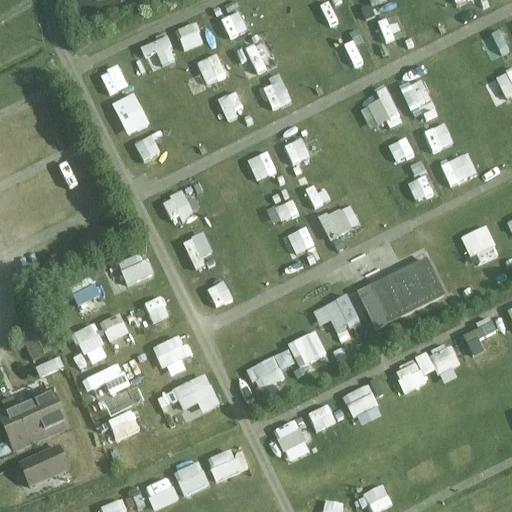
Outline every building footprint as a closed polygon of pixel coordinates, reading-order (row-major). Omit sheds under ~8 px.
[(376,16),(367,20),(376,39),(384,36),(376,16)] [(201,19),(188,23),(197,48),(210,43),(201,19)] [(476,34),(483,55),(503,48),(495,27),(476,34)] [(253,34),(256,51),(265,49),(262,32),(253,34)] [(147,42),(154,64),(169,59),(162,36),(147,42)] [(249,36),(231,44),(239,63),(257,55),(249,36)] [(258,98),(276,89),(265,68),(247,77),(258,98)] [(406,96),(424,90),(418,73),(400,80),(406,96)] [(374,88),(382,109),(391,106),(382,85),(374,88)] [(158,188),(159,208),(190,207),(189,187),(158,188)] [(511,207),(503,211),(510,230),(511,229),(511,207)] [(195,237),(205,255),(224,245),(214,227),(195,237)] [(482,227),(464,233),(470,254),(489,248),(482,227)] [(188,229),(178,232),(187,261),(197,258),(188,229)] [(111,254),(119,276),(146,265),(137,243),(111,254)] [(421,260),(367,287),(385,323),(439,296),(421,260)] [(69,275),(50,281),(53,291),(72,285),(69,275)] [(83,297),(100,294),(97,276),(80,279),(83,297)] [(137,315),(170,301),(163,283),(129,296),(137,315)] [(94,312),(101,331),(121,323),(113,305),(94,312)] [(323,323),(340,335),(349,323),(332,310),(323,323)] [(87,314),(64,324),(74,346),(97,336),(87,314)] [(17,335),(32,364),(56,352),(41,323),(17,335)] [(171,327),(146,337),(155,357),(180,346),(171,327)] [(81,381),(113,367),(108,356),(76,370),(81,381)] [(104,383),(121,376),(118,367),(100,374),(104,383)] [(178,397),(200,388),(192,368),(170,377),(178,397)] [(169,379),(159,384),(167,402),(177,398),(169,379)] [(134,396),(143,414),(162,404),(153,387),(134,396)] [(4,404),(7,412),(0,414),(0,420),(15,454),(68,430),(51,392),(16,408),(12,401),(4,404)] [(107,420),(131,410),(127,400),(103,410),(107,420)] [(207,467),(228,462),(224,442),(202,447),(207,467)] [(58,447),(18,466),(29,491),(70,473),(58,447)] [(177,487),(201,477),(192,455),(168,465),(177,487)] [(232,465),(216,474),(221,484),(237,475),(232,465)] [(146,501),(170,492),(162,469),(137,477),(146,501)] [(305,471),(287,479),(294,495),(312,487),(305,471)] [(326,492),(328,502),(351,498),(348,487),(326,492)] [(94,499),(98,511),(118,511),(129,508),(121,488),(94,499)]
